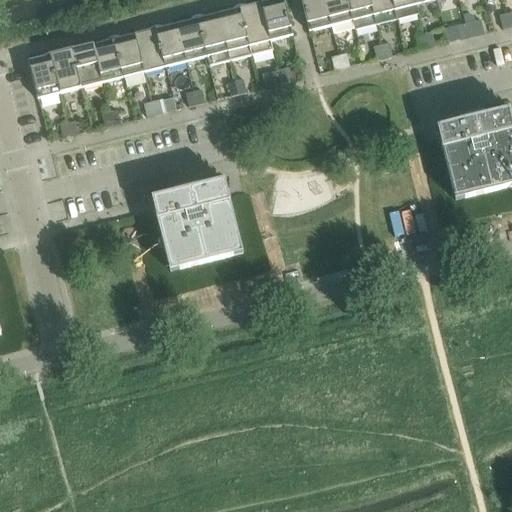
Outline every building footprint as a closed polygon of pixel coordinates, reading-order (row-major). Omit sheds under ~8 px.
[(261,6),(271,43),(293,38),(283,0),(261,6)] [(324,0),(301,0),(310,33),(332,28),(324,0)] [(347,0),(324,0),(332,28),(334,36),(355,31),(347,0)] [(369,0),(347,0),(355,31),(355,32),(377,27),(369,0)] [(391,0),(369,0),(377,27),(397,22),(391,0)] [(414,0),(391,0),(397,22),(419,17),(416,7),(414,0)] [(261,6),(240,11),(252,58),(274,53),(271,43),(261,6)] [(240,11),(219,16),(231,63),(252,58),(240,11)] [(219,16),(198,22),(207,59),(210,69),(231,63),(219,16)] [(507,16),(499,18),(503,32),(511,30),(507,16)] [(198,22),(177,27),(186,64),(207,59),(198,22)] [(473,24),(465,26),(469,40),(477,38),(473,24)] [(465,26),(457,28),(461,42),(469,40),(465,26)] [(177,27),(156,32),(165,69),(186,64),(177,27)] [(156,32),(135,37),(144,75),(165,69),(156,32)] [(423,37),(427,51),(435,49),(431,35),(423,37)] [(135,37),(114,43),(124,80),(144,75),(135,37)] [(423,37),(416,39),(419,53),(427,51),(423,37)] [(114,43),(93,48),(103,85),(124,80),(114,43)] [(389,45),(382,47),(385,61),(393,59),(389,45)] [(382,47),(374,49),(377,63),(385,61),(382,47)] [(93,48),(72,53),(82,90),(103,85),(93,48)] [(72,53),(51,58),(61,96),(82,90),(72,53)] [(339,58),(343,72),(350,70),(347,56),(339,58)] [(30,65),(30,66),(39,101),(61,96),(51,58),(32,63),(31,64),(30,65)] [(339,58),(331,60),(335,74),(343,72),(339,58)] [(278,73),(281,87),(289,85),(286,71),(278,73)] [(278,73),(270,75),(274,89),(281,87),(278,73)] [(244,82),(236,84),(239,97),(247,95),(244,82)] [(236,84),(228,86),(231,99),(239,97),(236,84)] [(194,94),(197,108),(205,106),(202,92),(194,94)] [(194,94),(186,96),(189,110),(197,108),(194,94)] [(152,105),(155,118),(163,116),(160,103),(152,105)] [(152,105),(144,107),(147,120),(155,118),(152,105)] [(511,117),(510,112),(437,130),(442,147),(455,203),(511,188),(511,117)] [(110,115),(114,129),(121,127),(118,113),(110,115)] [(110,115),(102,117),(106,131),(114,129),(110,115)] [(68,125),(72,139),(79,137),(76,123),(68,125)] [(68,125),(60,127),(64,141),(72,139),(68,125)] [(202,188),(152,201),(156,216),(170,274),(243,256),(231,204),(225,182),(202,188)]
